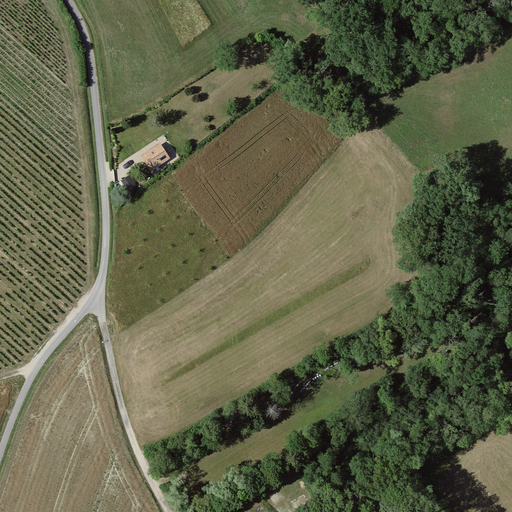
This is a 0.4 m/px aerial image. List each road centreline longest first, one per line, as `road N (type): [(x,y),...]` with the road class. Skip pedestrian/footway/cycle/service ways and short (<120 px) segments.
road 1 (unclassified): [(68,0),(93,80),(103,270),(99,294),(26,387),(0,456)]
road 2 (track): [(99,294),(127,425),(169,511)]
